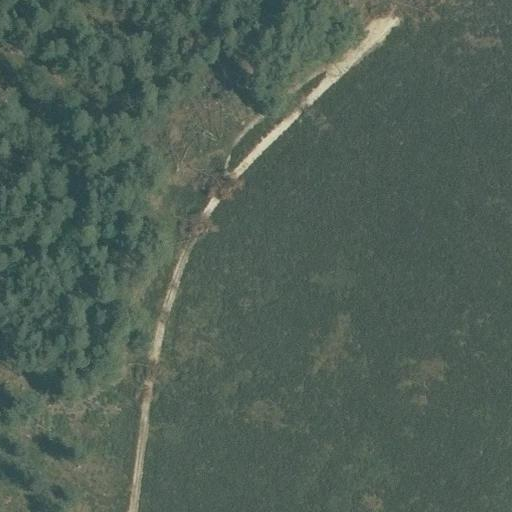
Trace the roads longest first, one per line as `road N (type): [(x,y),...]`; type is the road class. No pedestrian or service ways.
road 1 (track): [(415,0),(226,188),(185,256),(162,317),(132,511)]
road 2 (track): [(0,413),(52,416),(150,386)]
